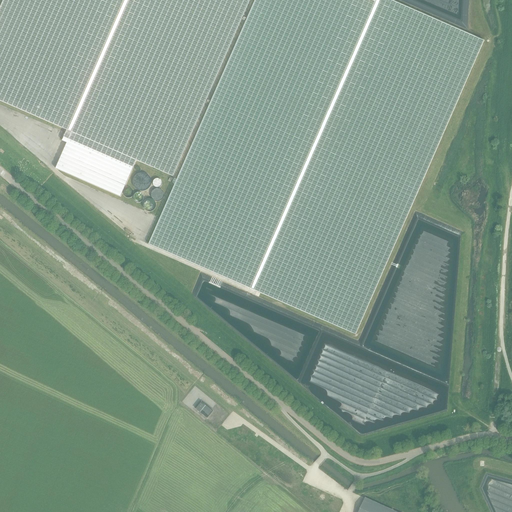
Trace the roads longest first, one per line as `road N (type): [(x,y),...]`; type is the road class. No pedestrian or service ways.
road 1 (unclassified): [(282,405),(0,171)]
road 2 (unclassified): [(282,405),(294,425),(357,476),(414,453)]
road 3 (unclassified): [(414,453),(356,461),(282,405)]
